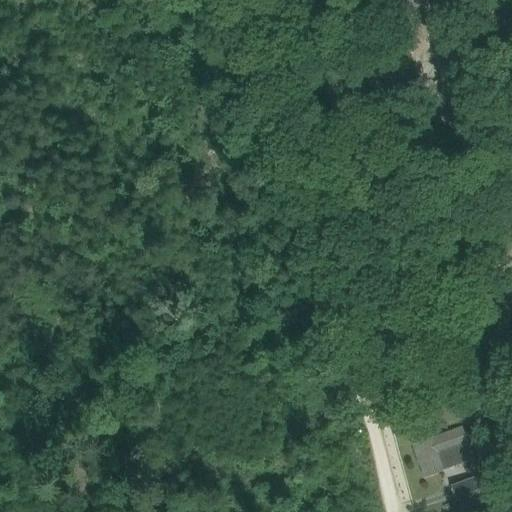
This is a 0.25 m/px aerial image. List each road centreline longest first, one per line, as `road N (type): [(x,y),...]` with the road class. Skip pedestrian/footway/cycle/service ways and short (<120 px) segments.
road 1 (unclassified): [(312,223),(231,0)]
road 2 (track): [(365,404),(312,223)]
